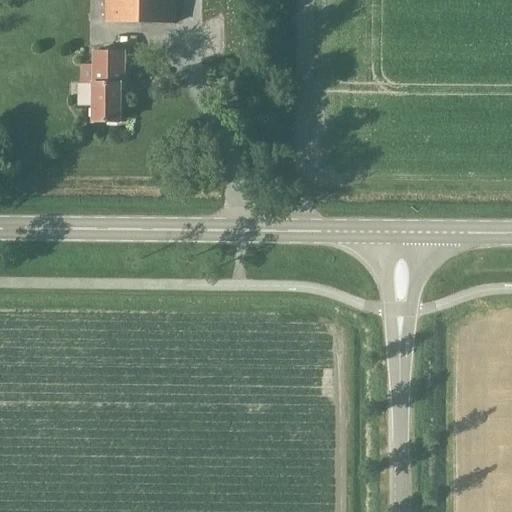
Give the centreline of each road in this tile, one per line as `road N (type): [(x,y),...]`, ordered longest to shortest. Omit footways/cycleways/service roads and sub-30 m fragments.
road 1 (secondary): [(384,232),(0,228)]
road 2 (unclassified): [(399,511),(399,338)]
